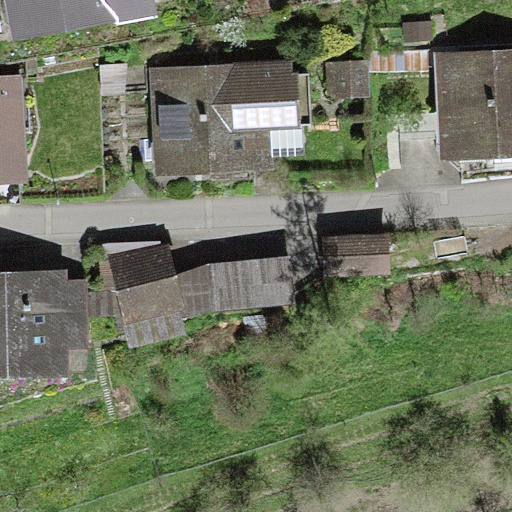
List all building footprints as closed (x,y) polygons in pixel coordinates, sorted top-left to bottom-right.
[(150,9),(148,0),(15,0),(19,22),(103,7),(105,17),(150,9)] [(511,140),(511,61),(449,65),(453,143),(511,140)] [(333,68),(333,81),(367,78),(366,65),(333,68)] [(306,73),(161,81),(165,160),(254,154),(252,125),(309,123),(306,73)] [(0,167),(18,167),(15,89),(0,89),(0,167)] [(325,238),(327,271),(387,269),(385,237),(325,238)] [(214,301),(209,269),(169,279),(162,247),(100,261),(107,287),(121,284),(128,315),(214,301)] [(209,269),(214,301),(216,313),(293,301),(288,257),(209,269)] [(84,282),(0,284),(0,361),(58,360),(58,344),(86,344),(84,282)]
